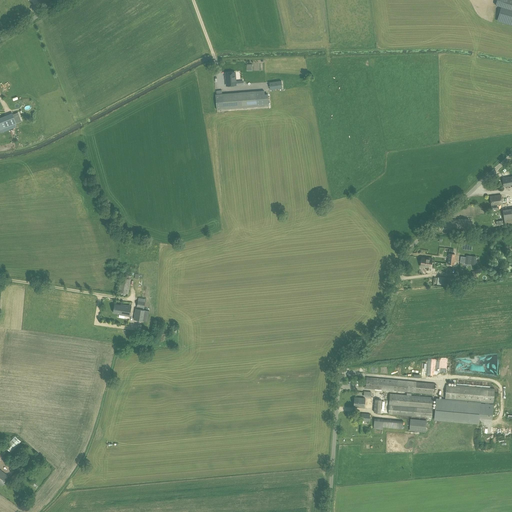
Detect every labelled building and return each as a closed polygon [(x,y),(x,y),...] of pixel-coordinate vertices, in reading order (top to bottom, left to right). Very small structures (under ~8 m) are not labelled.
[(511,25),(511,0),(502,0),(497,21),(511,25)] [(236,85),(235,72),(226,73),(227,86),(236,85)] [(217,109),(265,106),(269,105),(268,94),(264,94),(264,91),(222,95),(222,96),(217,96),(216,97),(217,109)] [(16,120),(14,115),(13,113),(0,117),(0,129),(17,123),(16,120)] [(511,176),(502,178),(503,187),(511,185),(511,176)] [(498,209),(497,205),(502,204),(502,203),(504,203),(504,198),(501,198),(501,195),(490,196),(491,205),(492,210),(498,209)] [(511,208),(503,209),(505,225),(511,223),(511,208)] [(470,257),(470,256),(466,256),(466,257),(461,257),(460,263),(465,263),(465,264),(469,264),(470,263),(471,263),(471,264),(475,265),(476,257),(472,256),(472,258),(470,257)] [(430,271),(431,265),(432,258),(429,258),(422,257),(420,267),(427,268),(427,271),(430,271)] [(121,304),(121,305),(115,304),(113,313),(119,314),(119,315),(129,316),(131,306),(121,304)] [(149,311),(135,309),(133,319),(148,322),(149,311)] [(365,386),(364,388),(433,394),(434,383),(367,377),(366,386),(365,386)] [(492,418),(493,403),(494,389),(446,384),(445,399),(437,398),(435,420),(479,423),(479,417),(492,418)] [(391,413),(392,414),(432,417),(433,397),(390,393),(389,405),(388,414),(391,414),(391,413)] [(365,398),(355,397),(354,407),(364,408),(365,398)] [(374,412),(381,413),(381,410),(385,410),(386,400),(375,399),(374,412)] [(361,421),(369,421),(370,414),(361,413),(361,421)] [(402,429),(403,423),(403,421),(374,418),(373,429),(382,430),(383,427),(402,429)] [(427,421),(411,420),(411,425),(410,429),(426,430),(427,421)] [(5,447),(11,453),(21,442),(15,436),(5,447)] [(10,477),(0,469),(0,483),(3,486),(10,477)] [(14,481),(19,476),(16,473),(11,478),(14,481)]
